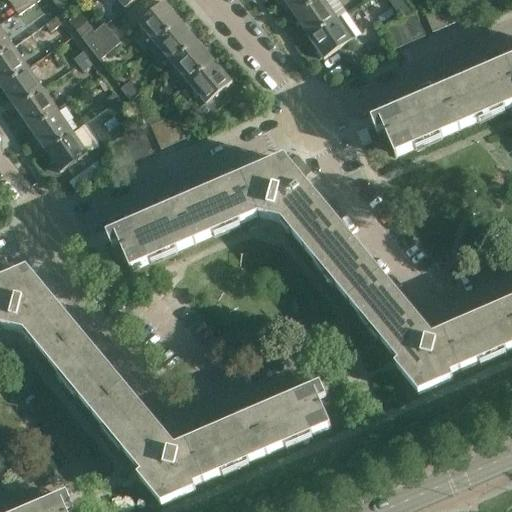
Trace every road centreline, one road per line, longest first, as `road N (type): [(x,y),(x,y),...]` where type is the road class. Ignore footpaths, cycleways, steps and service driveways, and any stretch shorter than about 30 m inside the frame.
road 1 (residential): [(39,238),(80,310),(172,418),(188,420),(313,370)]
road 2 (residential): [(511,290),(448,318),(431,313),(337,195),(308,122)]
road 3 (residential): [(39,238),(308,122)]
road 4 (residential): [(308,122),(511,36)]
road 5 (residential): [(308,122),(208,0)]
road 6 (tertiary): [(381,511),(511,454)]
